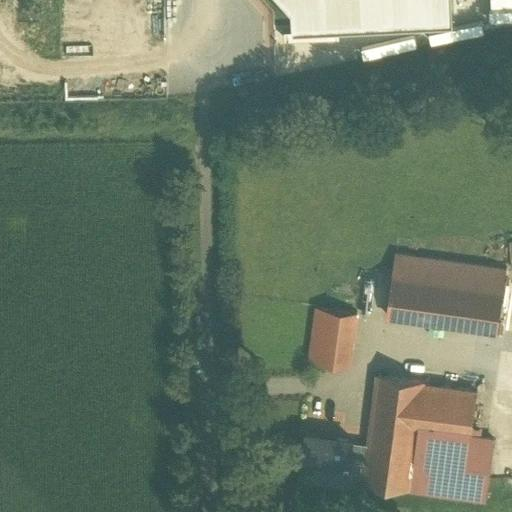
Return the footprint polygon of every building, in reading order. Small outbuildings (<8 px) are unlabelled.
[(288,0),(289,1),(290,20),(444,14),(443,0),(288,0)] [(507,268),(396,253),(387,316),(498,331),(507,268)] [(357,312),(317,307),(310,361),(349,366),(357,312)] [(425,380),(379,374),(369,444),(354,441),(351,461),(366,463),(364,482),(410,489),(418,431),(471,438),(471,436),(478,390),(424,383),(425,380)] [(471,438),(418,431),(410,489),(487,499),(495,439),(471,436),(471,438)] [(354,440),(306,433),(300,473),(348,480),(351,461),(354,441),(354,440)]
